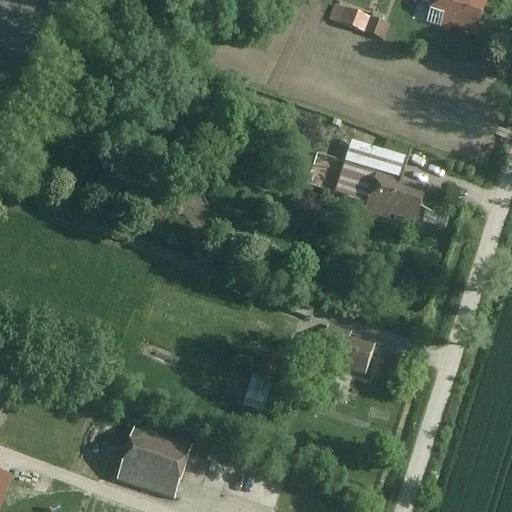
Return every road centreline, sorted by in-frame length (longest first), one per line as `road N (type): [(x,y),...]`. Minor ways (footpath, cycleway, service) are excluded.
road 1 (tertiary): [(409,511),(511,186)]
road 2 (track): [(0,450),(167,511)]
